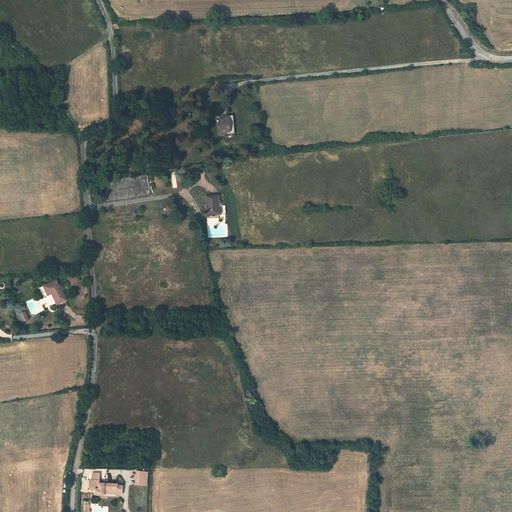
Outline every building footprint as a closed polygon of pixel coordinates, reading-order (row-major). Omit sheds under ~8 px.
[(232,132),(231,114),(216,114),(217,121),(218,133),(232,132)] [(140,177),(133,184),(138,189),(143,185),(144,187),(147,184),(140,177)] [(217,213),(217,199),(214,199),(214,195),(201,196),(201,214),(217,213)] [(50,295),(56,305),(63,301),(53,282),(41,289),(46,297),(50,295)] [(16,312),(18,322),(27,320),(25,311),(16,312)] [(148,484),(148,471),(139,471),(139,484),(148,484)] [(121,495),(122,484),(106,483),(103,483),(98,483),(98,480),(92,480),(90,480),(90,489),(94,489),(94,494),(103,495),(103,494),(104,491),(116,492),(116,494),(121,495)]
